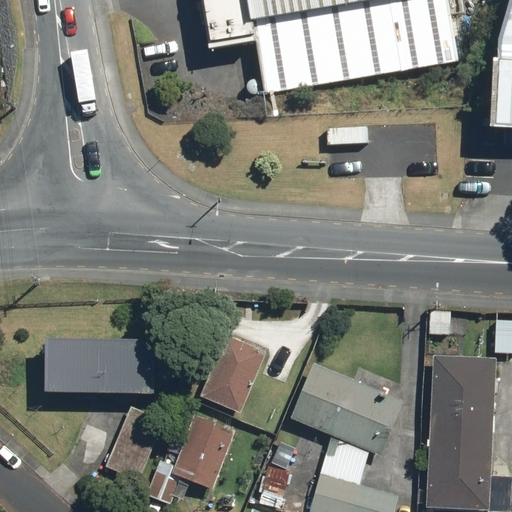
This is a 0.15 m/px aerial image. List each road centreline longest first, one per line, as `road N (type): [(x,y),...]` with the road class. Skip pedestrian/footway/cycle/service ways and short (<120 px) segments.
road 1 (secondary): [(511,260),(113,235)]
road 2 (tertiary): [(71,83),(105,142),(113,235)]
road 3 (tertiary): [(58,236),(53,134),(71,83)]
